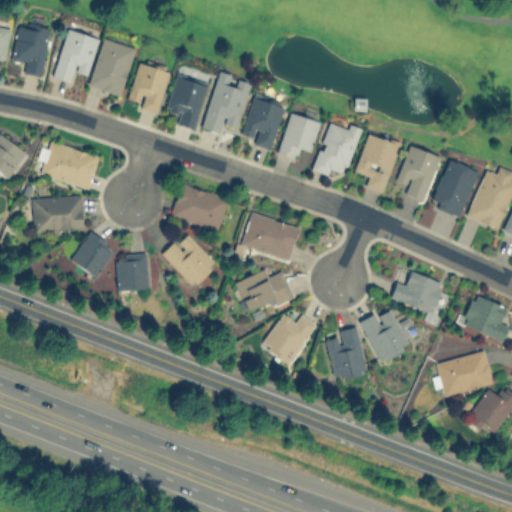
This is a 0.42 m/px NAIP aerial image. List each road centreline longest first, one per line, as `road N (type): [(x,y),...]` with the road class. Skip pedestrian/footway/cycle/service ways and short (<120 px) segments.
road 1 (tertiary): [(0,295),(511,492)]
road 2 (residential): [(20,101),(367,215),(511,280)]
road 3 (motorway): [(341,511),(0,380)]
road 4 (motorway): [(0,416),(247,511)]
